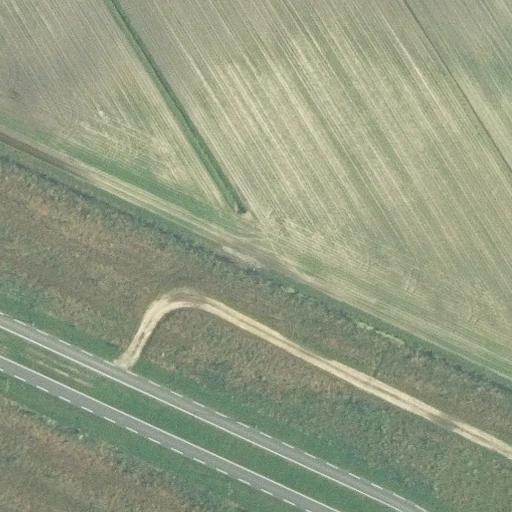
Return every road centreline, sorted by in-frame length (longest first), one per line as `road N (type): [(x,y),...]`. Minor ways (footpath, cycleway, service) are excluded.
road 1 (tertiary): [(416,511),(0,317)]
road 2 (tertiary): [(0,361),(325,511)]
